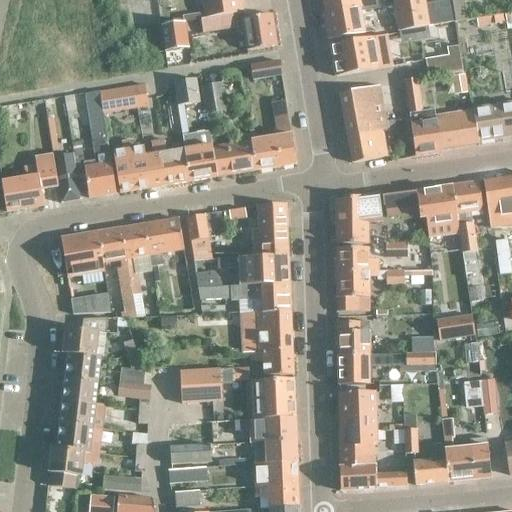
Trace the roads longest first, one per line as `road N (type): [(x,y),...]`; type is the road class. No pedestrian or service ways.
road 1 (residential): [(23,511),(41,368),(40,332),(18,262),(22,237),(49,222),(311,186)]
road 2 (residential): [(321,511),(311,186)]
road 3 (residential): [(326,186),(295,0)]
road 4 (residential): [(326,186),(511,157)]
road 5 (residential): [(342,511),(511,496)]
